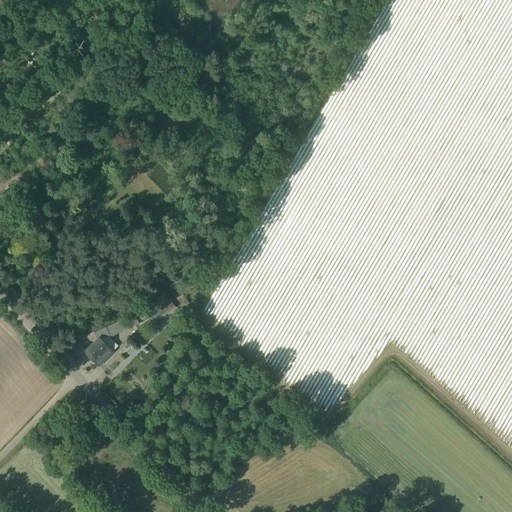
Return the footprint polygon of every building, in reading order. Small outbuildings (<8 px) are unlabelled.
[(20,190),(14,184),(10,188),(8,186),(0,195),(0,197),(11,209),(20,199),(15,195),(20,190)] [(80,204),(70,194),(59,205),(68,214),(80,204)] [(175,308),(169,300),(157,309),(163,316),(175,308)] [(150,317),(146,310),(135,317),(134,314),(93,333),(96,339),(84,352),(98,365),(117,346),(110,338),(150,317)] [(161,316),(158,311),(150,316),(153,321),(161,316)]
